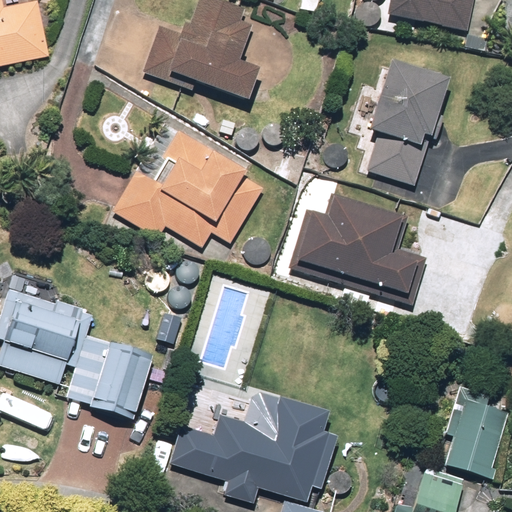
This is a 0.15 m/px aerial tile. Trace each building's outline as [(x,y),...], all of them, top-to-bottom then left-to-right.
[(392,0),(388,22),(421,30),(421,28),(465,37),(473,0),(392,0)] [(159,32),(143,79),(168,88),(169,85),(248,113),(258,82),(237,74),(252,33),(239,29),(244,17),(201,1),(190,32),(185,30),(181,40),(159,32)] [(319,5),(302,2),(299,14),(317,17),(319,5)] [(0,72),(48,63),(36,8),(2,16),(0,5),(0,72)] [(392,72),(369,141),(378,144),(368,177),(414,192),(425,156),(420,155),(423,147),(431,149),(432,145),(437,146),(440,137),(435,135),(450,90),(392,72)] [(229,250),(262,194),(244,184),(248,179),(165,129),(112,218),(157,245),(164,232),(201,254),(211,238),(229,250)] [(407,225),(331,200),(325,222),(307,215),(288,273),(411,313),(426,266),(397,256),(407,225)] [(133,430),(152,365),(84,345),(90,323),(83,322),(84,317),(55,308),(53,314),(7,300),(0,322),(0,348),(3,350),(0,360),(0,374),(60,392),(66,372),(75,375),(66,406),(90,413),(89,417),(133,430)] [(168,320),(184,325),(189,314),(173,308),(168,320)] [(168,471),(228,490),(224,502),(252,511),(257,496),(306,511),(311,496),(320,498),(336,448),(321,443),(327,424),(259,402),(257,410),(251,408),(243,431),(219,423),(213,444),(180,434),(168,471)] [(492,475),(507,419),(466,407),(462,421),(453,419),(446,444),(454,446),(446,474),(492,486),(495,477),(492,475)] [(456,511),(463,492),(424,481),(414,511),(456,511)]
